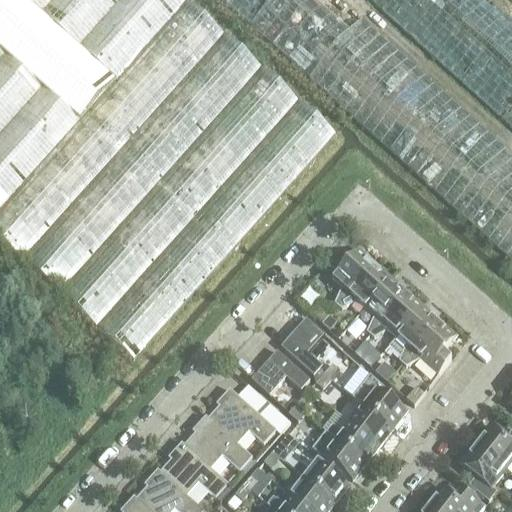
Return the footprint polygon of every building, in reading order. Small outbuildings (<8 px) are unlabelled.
[(0,0),(0,243),(135,364),(337,139),(187,5),(188,4),(183,0),(0,0)] [(349,35),(309,0),(219,0),(250,27),(310,80),(511,262),(511,155),(363,20),(349,35)] [(368,0),(511,129),(511,21),(488,0),(368,0)] [(333,304),(337,307),(374,266),(357,251),(331,281),(340,289),(333,304)] [(374,266),(337,307),(341,311),(355,302),(364,310),(390,281),(374,266)] [(390,281),(364,310),(372,318),(365,333),(369,336),(406,295),(390,281)] [(406,295),(369,336),(373,339),(387,331),(396,339),(422,309),(406,295)] [(422,309),(396,339),(405,346),(398,361),(401,365),(438,323),(422,309)] [(319,311),(313,318),(322,326),(328,319),(319,311)] [(305,320),(297,329),(315,345),(323,336),(305,320)] [(442,353),(455,339),(438,323),(401,365),(405,368),(419,360),(437,376),(451,361),(442,353)] [(306,355),(315,345),(297,329),(288,339),(306,355)] [(321,368),(306,355),(288,339),(279,349),(312,378),(321,368)] [(308,382),(275,353),(267,363),(285,379),(300,392),(308,382)] [(259,372),(277,388),(285,379),(267,363),(259,372)] [(331,367),(323,376),(330,382),(338,373),(331,367)] [(379,377),(387,385),(393,378),(385,370),(379,377)] [(250,382),(268,398),(277,388),(259,372),(250,382)] [(330,382),(323,376),(315,385),(322,392),(330,382)] [(405,413),(388,400),(391,396),(370,379),(353,401),(360,407),(374,417),(391,431),(402,417),(405,413)] [(415,388),(405,400),(413,408),(423,396),(415,388)] [(229,391),(220,401),(222,404),(207,421),(234,444),(245,432),(262,447),(275,433),(229,391)] [(303,399),(296,407),(302,413),(310,405),(303,399)] [(303,417),(301,415),(302,413),(296,407),(288,416),(289,417),(297,424),(303,417)] [(391,431),(360,407),(347,423),(378,448),(391,431)] [(234,444),(207,421),(205,418),(199,425),(201,427),(183,447),(210,471),(221,459),(238,474),(239,473),(244,477),(256,464),(234,444)] [(378,448),(347,423),(340,433),(332,427),(327,435),(334,440),(365,465),(378,448)] [(480,437),(473,446),(506,473),(511,464),(511,432),(505,441),(489,428),(481,439),(480,437)] [(365,465),(334,440),(320,458),(351,482),(365,465)] [(210,471),(183,447),(181,445),(172,455),(175,457),(159,474),(186,498),(197,486),(215,501),(218,496),(223,501),(232,491),(210,471)] [(287,452),(280,446),(271,455),(278,461),(287,452)] [(506,473),(473,446),(465,455),(467,457),(459,467),(475,479),(468,489),(488,505),(496,495),(491,491),(506,473)] [(271,455),(263,465),(270,471),(278,461),(271,455)] [(316,463),(309,472),(300,465),(294,473),(303,480),(334,505),(348,487),(316,463)] [(201,511),(186,498),(159,474),(157,472),(148,482),(151,484),(135,501),(147,511),(201,511)] [(251,478),(243,487),(250,494),(258,484),(251,478)] [(328,511),(334,505),(303,480),(289,497),(308,511),(328,511)] [(243,487),(235,497),(242,503),(250,494),(243,487)] [(432,499),(424,508),(430,511),(482,511),(485,509),(464,493),(457,502),(441,490),(433,500),(432,499)] [(308,511),(289,497),(282,507),(273,499),(267,507),(271,510),(273,511),(308,511)] [(147,511),(135,501),(133,499),(124,509),(127,511),(125,511),(147,511)]
